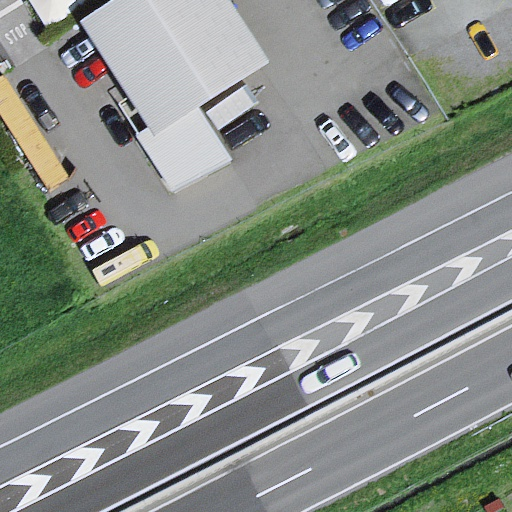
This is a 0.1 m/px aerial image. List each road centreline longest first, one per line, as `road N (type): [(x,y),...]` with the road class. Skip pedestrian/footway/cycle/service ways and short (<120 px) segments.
road 1 (motorway): [(511,231),(0,474)]
road 2 (motorway): [(511,247),(12,511)]
road 3 (motorway): [(225,511),(511,364)]
